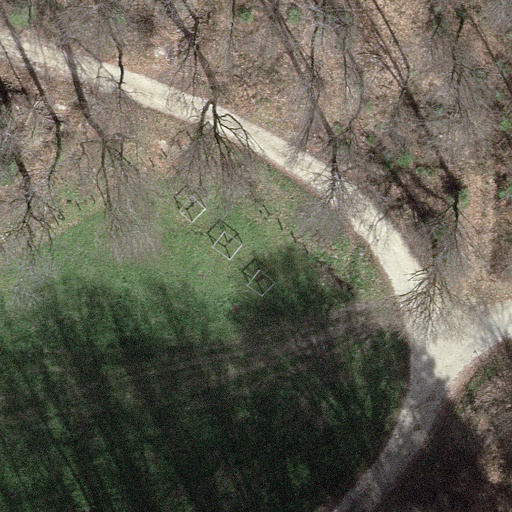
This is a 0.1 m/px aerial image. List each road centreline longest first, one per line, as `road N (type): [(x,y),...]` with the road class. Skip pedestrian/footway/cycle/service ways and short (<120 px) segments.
road 1 (track): [(0,35),(208,106),(373,219)]
road 2 (track): [(341,511),(366,494),(422,403),(432,337),(511,317)]
road 3 (track): [(432,337),(373,219)]
